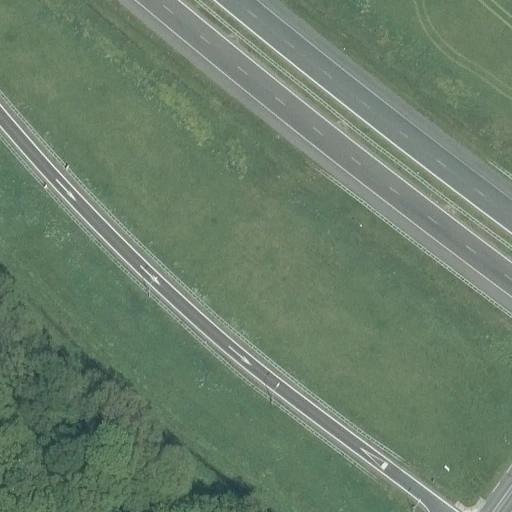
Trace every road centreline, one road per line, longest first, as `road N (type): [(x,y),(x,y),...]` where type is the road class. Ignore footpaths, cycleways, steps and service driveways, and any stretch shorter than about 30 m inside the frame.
road 1 (motorway): [(0,114),(160,287),(445,511)]
road 2 (motorway): [(156,0),(511,278)]
road 3 (motorway): [(511,213),(239,0)]
